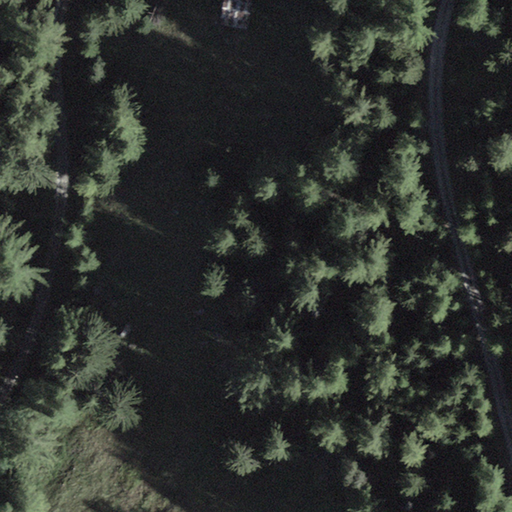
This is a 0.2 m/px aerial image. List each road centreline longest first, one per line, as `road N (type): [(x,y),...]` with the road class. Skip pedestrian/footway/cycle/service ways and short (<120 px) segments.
road 1 (unclassified): [(448,0),(437,62),(438,141),(511,438)]
road 2 (track): [(0,396),(58,288),(58,188),(77,67),(98,0)]
